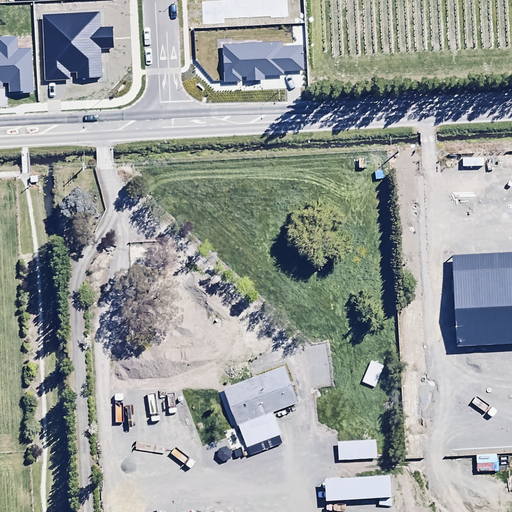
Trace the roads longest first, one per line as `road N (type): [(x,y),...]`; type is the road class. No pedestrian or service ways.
road 1 (secondary): [(165,126),(511,107)]
road 2 (secondary): [(0,135),(165,126)]
road 3 (residential): [(165,126),(159,0)]
